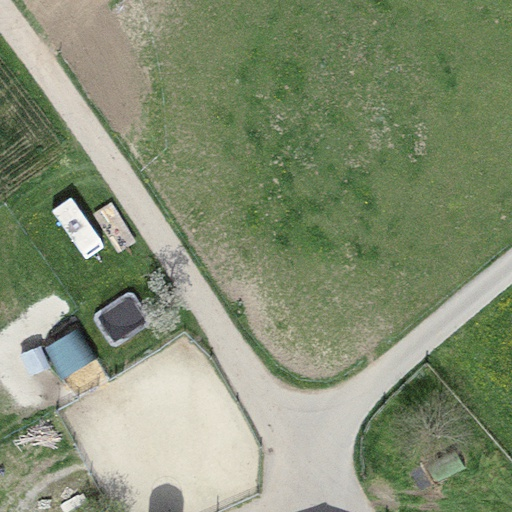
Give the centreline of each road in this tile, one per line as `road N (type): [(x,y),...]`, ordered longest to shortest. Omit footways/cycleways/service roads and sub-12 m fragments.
road 1 (residential): [(0,24),(289,440)]
road 2 (unclassified): [(289,440),(511,257)]
